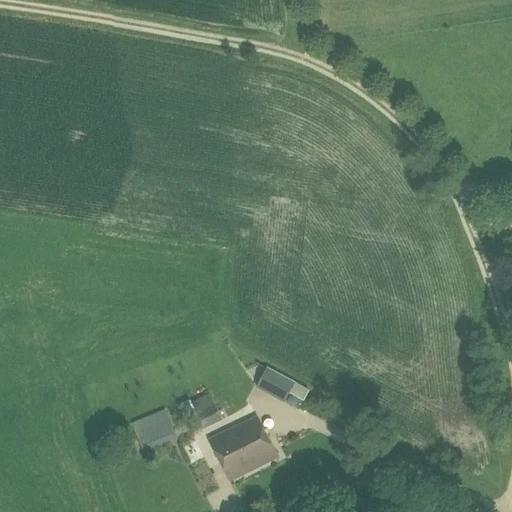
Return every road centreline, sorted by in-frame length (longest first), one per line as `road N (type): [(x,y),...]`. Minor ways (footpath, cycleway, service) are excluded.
road 1 (track): [(511,346),(483,257),(430,153),(347,77),(272,50),(0,2)]
road 2 (unclassified): [(289,511),(343,485),(404,475),(433,480),(482,511)]
